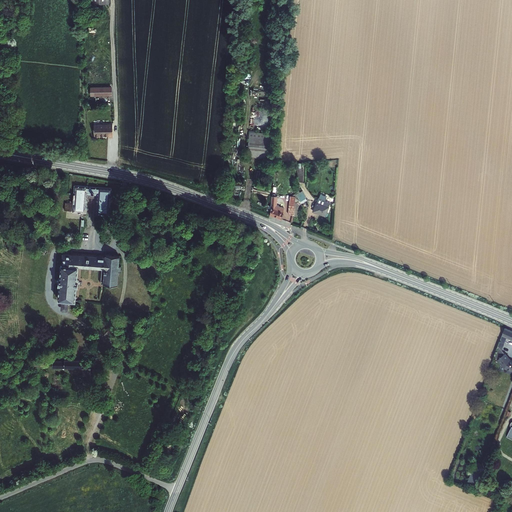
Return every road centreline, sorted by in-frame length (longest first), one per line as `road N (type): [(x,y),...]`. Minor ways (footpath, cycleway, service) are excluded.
road 1 (secondary): [(256,220),(140,178),(0,152)]
road 2 (tertiary): [(272,307),(229,359),(176,491)]
road 3 (unclassified): [(0,498),(90,460),(176,491)]
road 4 (unknown): [(115,0),(115,157)]
road 5 (secondary): [(511,320),(378,267)]
